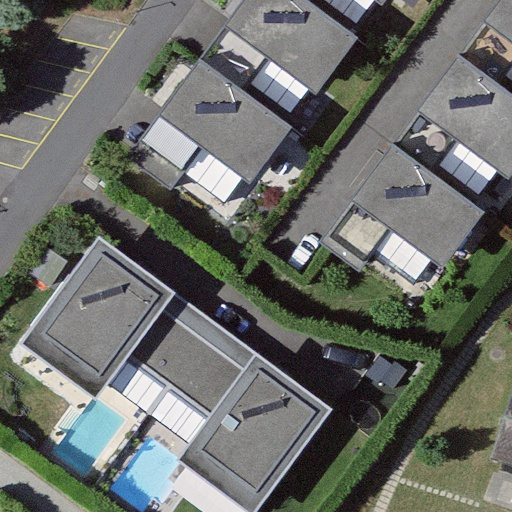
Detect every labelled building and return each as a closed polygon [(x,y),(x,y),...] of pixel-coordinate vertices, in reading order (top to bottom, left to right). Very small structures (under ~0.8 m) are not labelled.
[(242,0),(200,57),(242,88),(268,53),(318,89),(359,34),(313,0),(242,0)] [(511,0),(498,0),(462,52),(498,79),(511,60),(511,0)] [(462,52),(393,144),(430,171),(458,134),(511,173),(511,88),(498,79),(462,52)] [(200,57),(127,157),(171,189),(204,145),(252,180),(293,125),(242,88),(200,57)] [(393,144),(323,240),(361,268),(391,228),(446,269),(487,212),(430,171),(393,144)] [(98,235),(19,343),(96,399),(130,353),(212,412),(176,458),(254,511),(257,511),(334,407),(98,235)] [(511,393),(491,460),(509,465),(511,465),(511,393)]
